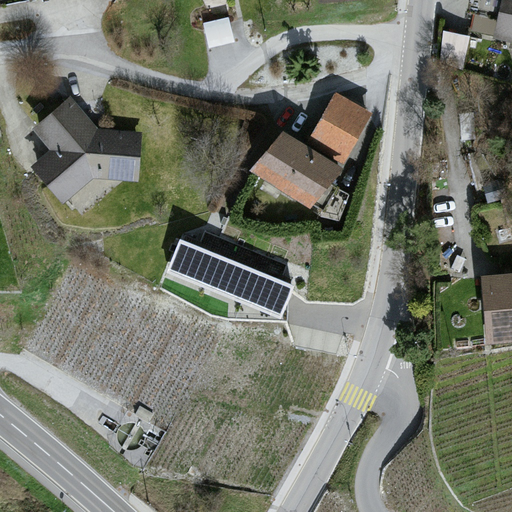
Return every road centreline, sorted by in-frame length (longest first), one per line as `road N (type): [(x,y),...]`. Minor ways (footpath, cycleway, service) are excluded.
road 1 (tertiary): [(370,363),(399,236),(414,66)]
road 2 (residential): [(0,54),(80,54),(218,94)]
road 3 (residential): [(218,94),(248,63),(296,36),(363,33),(416,43)]
road 4 (residential): [(218,94),(288,95),(414,66)]
road 5 (unclassified): [(369,511),(363,483),(370,458),(405,405),(396,375),(370,363)]
road 6 (tertiary): [(292,511),(370,363)]
road 7 (tertiary): [(0,414),(114,511)]
